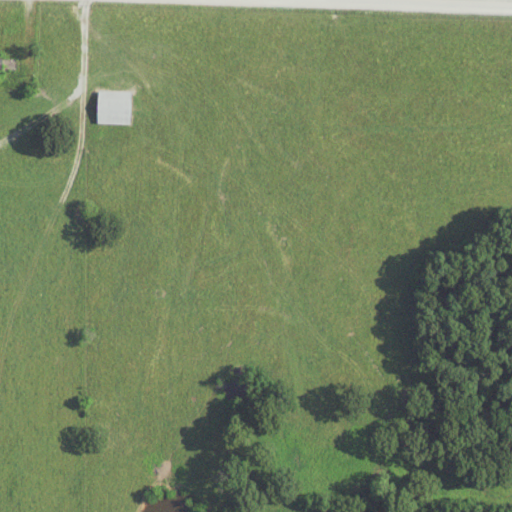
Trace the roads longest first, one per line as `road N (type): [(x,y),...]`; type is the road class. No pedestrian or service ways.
road 1 (residential): [(73,511),(66,272),(84,0)]
road 2 (residential): [(237,0),(511,9)]
